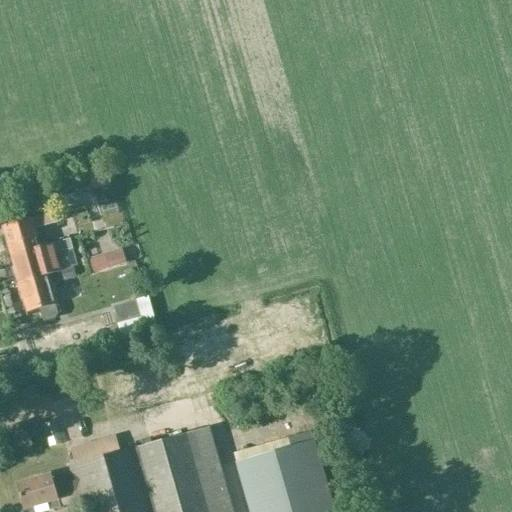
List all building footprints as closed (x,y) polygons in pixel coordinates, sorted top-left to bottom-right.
[(91,190),(112,185),(109,171),(87,176),(91,190)] [(1,227),(9,255),(39,247),(34,230),(59,222),(56,211),(30,218),(1,227)] [(18,283),(63,270),(58,253),(72,249),(69,238),(39,247),(9,255),(18,283)] [(55,303),(50,286),(75,279),(72,268),(63,270),(18,283),(26,312),(38,308),(41,318),(46,320),(53,318),(56,313),(53,304),(55,303)] [(135,295),(111,302),(117,324),(141,318),(135,295)] [(81,511),(231,511),(208,430),(69,468),(71,474),(52,479),(50,475),(15,485),(22,511),(44,511),(59,508),(56,497),(76,491),(81,511)] [(332,511),(314,442),(236,464),(249,511),(332,511)]
